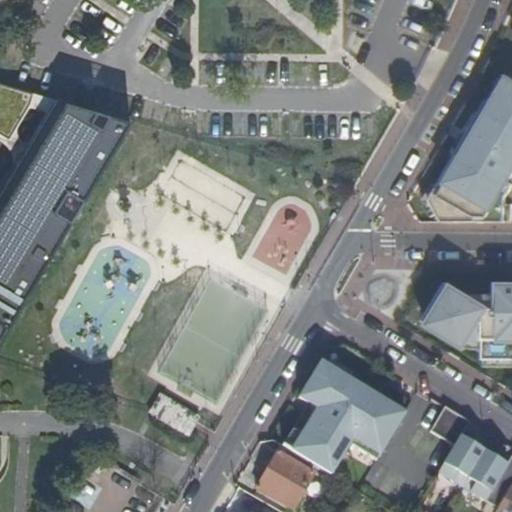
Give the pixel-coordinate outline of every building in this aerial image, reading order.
[(0,0),(0,28),(1,29),(19,0),(0,0)] [(445,222),(508,222),(508,197),(511,190),(511,78),(506,75),(473,130),(471,129),(469,133),(477,138),(471,148),(463,143),(457,154),(459,155),(432,200),(445,222)] [(26,147),(0,191),(0,339),(13,318),(133,121),(92,109),(56,98),(30,90),(0,81),(0,132),(3,134),(26,147)] [(469,133),(463,143),(471,148),(477,138),(469,133)] [(459,141),(453,151),(457,154),(463,143),(459,141)] [(511,287),(498,287),(498,297),(465,296),(446,284),(423,322),(465,348),(468,343),(483,343),(483,361),(511,361),(511,287)] [(292,430),(282,446),(331,476),(349,445),(376,461),(405,414),(320,362),(298,398),(316,409),(301,435),(292,430)] [(161,395),(151,413),(189,436),(200,419),(161,395)] [(470,423),(445,408),(430,432),(454,448),(470,423)] [(511,511),(511,456),(500,477),(454,448),(438,472),(498,508),(495,511),(511,511)] [(257,488),(288,506),(295,495),(300,498),(314,473),(278,452),(257,488)] [(293,509),(300,498),(295,495),(288,506),(293,509)]
